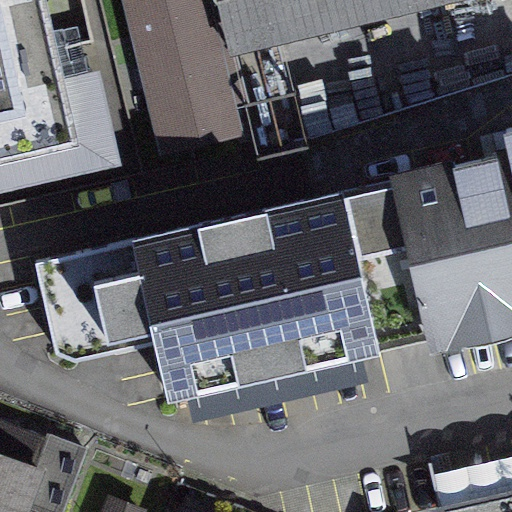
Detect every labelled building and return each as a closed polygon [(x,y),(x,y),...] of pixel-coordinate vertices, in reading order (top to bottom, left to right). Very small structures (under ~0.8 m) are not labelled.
[(0,0),(0,166),(78,148),(44,0),(0,0)] [(123,0),(163,156),(244,138),(209,0),(123,0)] [(217,0),(233,60),(485,0),(217,0)] [(503,154),(355,189),(358,200),(350,202),(385,355),(427,345),(433,361),(511,342),(511,138),(500,141),(503,154)] [(353,180),(24,253),(50,374),(63,372),(74,377),(152,358),(164,416),(205,407),(337,378),(389,367),(385,355),(350,202),(358,200),(355,189),(353,180)] [(337,378),(205,407),(230,412),(283,406),(322,389),(337,378)] [(0,511),(31,511),(32,511),(35,511),(64,511),(89,451),(47,434),(46,438),(0,421),(0,511)] [(440,510),(430,511),(511,511),(511,458),(432,476),(440,510)] [(148,511),(109,497),(103,511),(148,511)]
